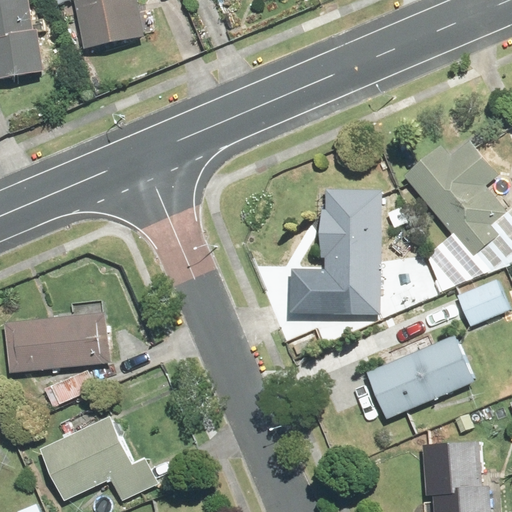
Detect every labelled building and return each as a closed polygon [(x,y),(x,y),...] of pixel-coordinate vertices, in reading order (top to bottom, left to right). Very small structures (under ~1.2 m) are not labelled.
[(36,0),(0,0),(0,94),(47,89),(36,0)] [(139,0),(73,0),(83,62),(148,52),(139,0)] [(511,197),(461,134),(406,177),(471,259),(502,234),(490,220),(511,202),(511,197)] [(291,269),(290,314),(378,316),(381,189),(325,188),(323,270),(291,269)] [(497,279),(459,292),(471,328),(510,315),(497,279)] [(111,307),(6,317),(11,373),(117,363),(111,307)] [(453,331),(369,367),(390,416),(474,380),(453,331)] [(116,418),(40,448),(62,502),(114,481),(122,500),(161,485),(148,452),(131,458),(116,418)] [(485,511),(480,442),(422,446),(426,511),(485,511)]
